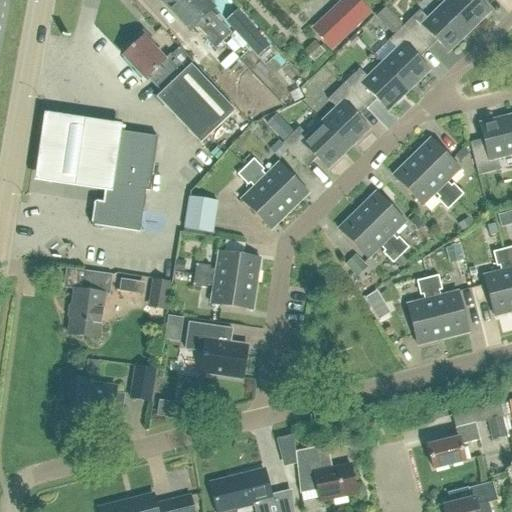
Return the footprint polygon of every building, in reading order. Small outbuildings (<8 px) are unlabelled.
[(222,42),(183,0),(162,0),(161,2),(189,32),(193,28),(214,50),(222,42)] [(205,0),(183,0),(222,42),(230,35),(211,12),(214,9),(205,0)] [(353,0),(344,0),(314,30),(332,49),(367,15),(353,0)] [(447,0),(441,6),(468,33),(489,13),(477,2),(479,0),(447,0)] [(419,12),(403,27),(427,51),(436,42),(447,53),(468,33),(441,6),(427,20),(419,12)] [(375,18),(393,37),(403,27),(385,8),(375,18)] [(225,22),(257,57),(268,47),(236,12),(225,22)] [(396,50),(381,64),(408,92),(428,72),(417,60),(427,51),(403,27),(393,37),(387,42),(396,50)] [(200,145),(234,112),(190,66),(185,71),(170,55),(164,61),(151,47),(154,44),(142,32),(129,44),(132,48),(122,57),(145,81),(147,79),(161,93),(155,99),(200,145)] [(359,70),(343,85),(366,110),(376,100),(387,112),(408,92),(381,64),(367,78),(359,70)] [(335,109),(321,123),(347,150),(368,130),(357,119),(366,110),(343,85),(327,101),(335,109)] [(42,114),(32,183),(110,194),(121,126),(42,114)] [(511,155),(511,138),(507,118),(479,125),(483,140),(469,144),(477,177),(499,171),(496,159),(511,155)] [(347,150),(321,123),(306,137),(298,129),(282,145),(287,151),(305,169),(316,159),(327,170),(347,150)] [(285,124),(274,135),(282,143),(293,132),(285,124)] [(149,193),(157,138),(114,132),(106,188),(104,205),(95,204),(91,226),(139,234),(145,192),(149,193)] [(411,158),(455,203),(463,196),(452,185),(450,187),(446,183),(459,171),(429,140),(411,158)] [(278,160),(287,151),(282,145),(278,141),(269,150),(278,160)] [(468,154),(463,149),(454,158),(459,163),(468,154)] [(455,203),(411,158),(392,177),(422,207),(434,195),(438,199),(436,201),(447,211),(455,203)] [(196,180),(210,168),(204,160),(189,172),(196,180)] [(253,160),(245,168),(289,213),(307,195),(278,164),(265,177),(261,173),(263,171),(253,160)] [(289,213),(245,168),(237,176),(247,187),(249,184),(253,188),(240,201),(270,231),(289,213)] [(375,193),(356,212),(400,257),(408,249),(398,238),(396,240),(392,236),(404,224),(375,193)] [(188,198),(183,229),(211,234),(216,202),(188,198)] [(400,257),(356,212),(337,230),(367,260),(380,248),(384,252),(382,254),(392,265),(400,257)] [(511,220),(510,212),(497,216),(500,229),(511,225),(511,220)] [(423,226),(414,217),(409,222),(417,231),(423,226)] [(472,225),(467,219),(457,225),(461,232),(472,225)] [(489,237),(497,235),(494,225),(486,227),(489,237)] [(459,246),(444,249),(448,265),(463,262),(459,246)] [(511,249),(503,252),(511,289),(511,249)] [(493,319),(511,314),(511,289),(503,252),(492,255),(495,269),(498,268),(500,274),(482,278),(493,319)] [(195,265),(193,276),(256,286),(260,260),(218,253),(215,271),(209,270),(210,267),(195,265)] [(354,255),(344,266),(356,278),(367,268),(354,255)] [(176,261),(174,272),(184,274),(185,262),(176,261)] [(474,268),(468,269),(470,277),(476,275),(474,268)] [(109,296),(112,276),(86,272),(83,292),(74,291),(68,335),(98,340),(104,295),(109,296)] [(256,286),(193,276),(192,287),(206,290),(207,287),(212,287),(210,305),(252,311),(256,286)] [(427,278),(442,340),(468,333),(457,292),(440,296),(438,291),(441,290),(438,276),(427,278)] [(417,346),(442,340),(427,278),(416,281),(420,296),(423,295),(424,300),(407,305),(417,346)] [(120,281),(119,292),(139,295),(141,284),(120,281)] [(155,282),(152,308),(165,310),(169,284),(155,282)] [(389,314),(385,307),(374,314),(378,321),(389,314)] [(179,344),(181,326),(166,324),(163,341),(179,344)] [(224,344),(226,330),(189,325),(185,351),(203,354),(200,375),(243,381),(247,348),(224,344)] [(135,367),(129,400),(149,403),(155,371),(135,367)] [(57,415),(79,418),(80,410),(112,415),(116,389),(90,385),(90,382),(62,378),(57,415)] [(487,421),(492,440),(506,437),(501,417),(487,421)] [(427,446),(433,469),(464,461),(460,445),(479,440),(474,423),(454,428),(457,438),(427,446)] [(299,494),(303,493),(320,490),(322,501),(356,494),(350,465),(320,471),(315,448),(295,452),(299,494)] [(209,484),(216,511),(235,511),(235,509),(271,499),(263,469),(209,484)] [(443,507),(444,511),(491,511),(489,504),(497,502),(492,483),(468,489),(471,499),(443,507)] [(98,511),(194,511),(190,495),(169,501),(155,504),(152,495),(98,509),(98,511)]
